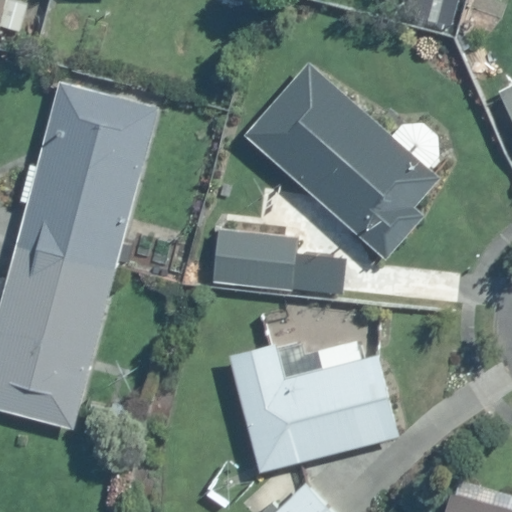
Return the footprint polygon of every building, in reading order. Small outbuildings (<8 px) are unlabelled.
[(0,0),(0,34),(11,0),(0,0)] [(208,0),(259,15),(263,0),(208,0)] [(251,132),(254,135),(391,257),(428,215),(418,205),(443,177),(432,167),(442,155),(443,135),(426,120),(409,121),(396,134),(314,61),(251,132)] [(65,78),(42,162),(20,250),(0,323),(0,406),(76,427),(161,117),(164,105),(65,78)] [(511,111),(511,86),(501,92),(511,111)] [(219,279),(231,280),(349,288),(351,256),(301,252),(302,234),(222,229),(219,279)] [(361,336),(323,347),(287,357),(282,340),(234,354),(267,470),(286,464),(404,430),(382,353),(367,357),(361,336)] [(346,511),(311,479),(279,511),(346,511)] [(511,511),(511,509),(456,494),(451,511),(511,511)]
